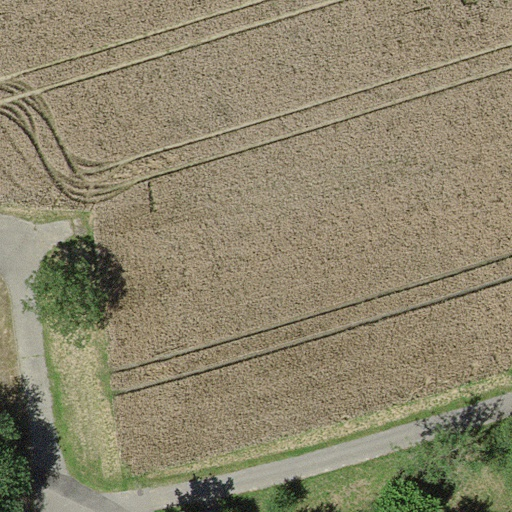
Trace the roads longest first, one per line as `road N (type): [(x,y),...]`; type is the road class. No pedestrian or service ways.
road 1 (track): [(511,402),(225,485),(88,511)]
road 2 (track): [(56,511),(21,275),(0,250)]
